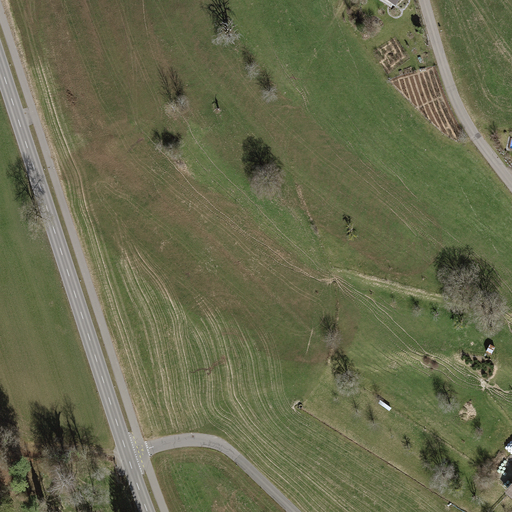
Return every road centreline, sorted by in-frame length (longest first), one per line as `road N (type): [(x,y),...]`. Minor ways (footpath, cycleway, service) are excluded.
road 1 (tertiary): [(126,454),(0,63)]
road 2 (tertiary): [(424,0),(459,109),(511,184)]
road 3 (tertiary): [(295,511),(217,443),(190,439),(126,454)]
road 4 (track): [(126,454),(30,450),(0,438)]
